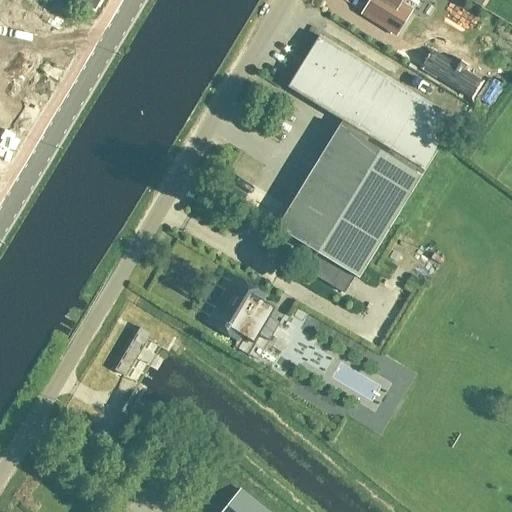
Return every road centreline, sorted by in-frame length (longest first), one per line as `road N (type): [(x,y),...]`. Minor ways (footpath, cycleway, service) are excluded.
road 1 (unclassified): [(0,476),(284,0)]
road 2 (tertiary): [(0,221),(132,0)]
